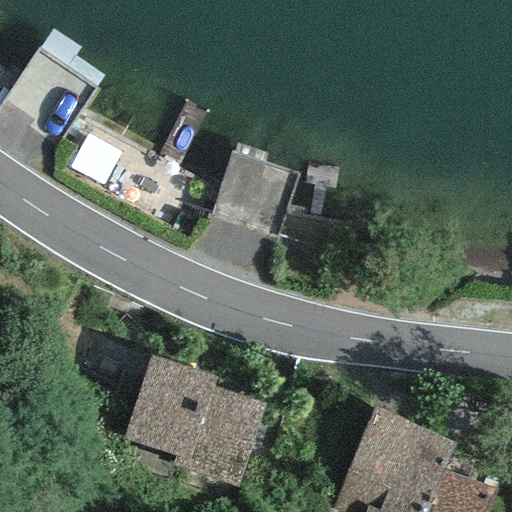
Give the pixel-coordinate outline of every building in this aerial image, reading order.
[(97,89),(38,49),(0,103),(0,123),(50,157),(97,89)] [(70,164),(174,209),(193,166),(89,121),(70,164)] [(286,173),(230,153),(209,217),(265,236),(286,173)] [(149,357),(122,441),(172,456),(191,461),(215,386),(217,379),(149,357)] [(267,403),(215,386),(191,461),(172,456),(168,468),(238,491),(267,403)] [(454,444),(374,408),(329,511),(487,511),(495,489),(444,471),(454,444)]
